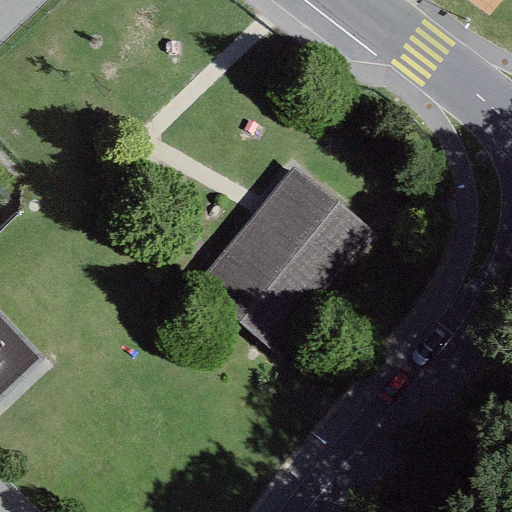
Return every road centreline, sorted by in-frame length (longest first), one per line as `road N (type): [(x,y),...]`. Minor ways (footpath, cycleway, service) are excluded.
road 1 (residential): [(511,280),(324,511)]
road 2 (residential): [(442,68),(511,166)]
